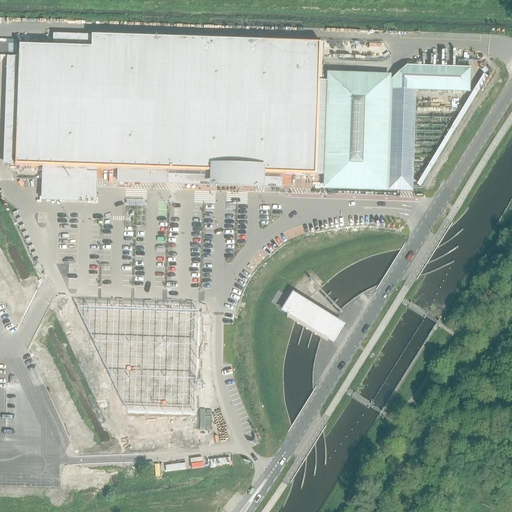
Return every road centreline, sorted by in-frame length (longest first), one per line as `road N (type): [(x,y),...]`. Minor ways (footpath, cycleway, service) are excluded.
road 1 (secondary): [(267,478),(511,86)]
road 2 (unknown): [(183,295),(178,457)]
road 3 (unknown): [(147,294),(135,445)]
